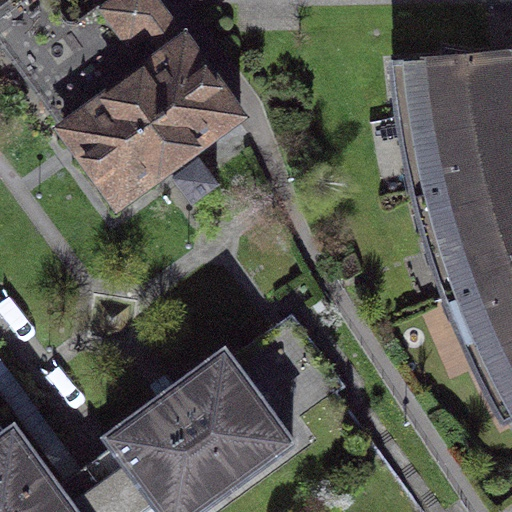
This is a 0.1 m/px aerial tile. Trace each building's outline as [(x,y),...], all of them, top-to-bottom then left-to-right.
[(25,0),(0,18),(0,36),(63,124),(183,38),(155,0),(111,0),(104,5),(68,31),(45,0),(25,0)] [(238,115),(183,38),(63,124),(118,201),(238,115)] [(511,70),(507,49),(395,63),(432,249),(503,417),(511,411),(511,70)] [(195,511),(291,441),(224,350),(108,435),(129,463),(102,483),(123,511),(195,511)] [(75,503),(15,422),(3,431),(0,426),(0,511),(123,511),(102,483),(75,503)]
